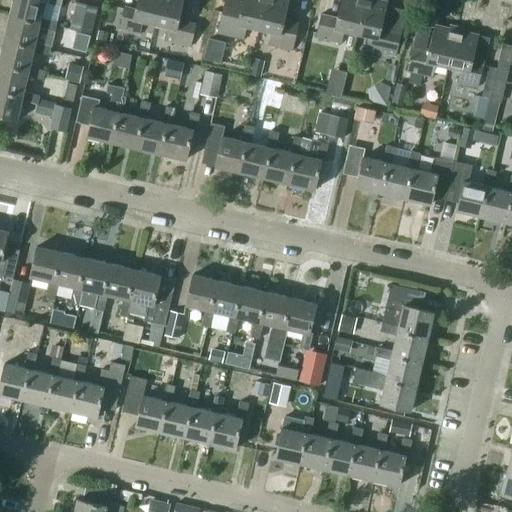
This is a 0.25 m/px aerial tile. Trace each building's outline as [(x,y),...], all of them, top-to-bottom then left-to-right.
[(13,0),(10,14),(40,21),(41,17),(45,2),(61,6),(61,0),(13,0)] [(139,34),(142,22),(154,24),(160,0),(136,0),(135,9),(124,6),(119,30),(139,34)] [(167,27),(164,40),(191,46),(196,25),(178,21),(183,0),(160,0),(154,24),(167,27)] [(243,39),(246,27),(259,29),(265,0),(242,0),(242,2),(233,0),(224,0),(217,33),(243,39)] [(265,0),(259,29),(271,32),(268,45),(292,51),(298,23),(284,20),(288,0),(265,0)] [(316,38),(341,44),(344,31),(356,34),(364,0),(341,0),(338,15),(322,11),(316,38)] [(369,37),(366,49),(395,56),(402,29),(382,24),(387,0),(386,0),(386,1),(381,0),(364,0),(356,34),(369,37)] [(69,28),(91,33),(97,7),(76,1),(69,28)] [(10,14),(4,39),(34,46),(35,42),(39,26),(55,30),(57,21),(41,17),(40,21),(10,14)] [(432,77),(435,64),(447,67),(457,27),(450,25),(449,28),(435,25),(436,22),(435,22),(429,48),(413,44),(407,71),(432,77)] [(460,70),(457,83),(478,87),(483,64),(472,62),(479,32),(477,31),(477,34),(463,31),(463,28),(457,27),(447,67),(460,70)] [(105,41),(107,31),(98,29),(95,38),(105,41)] [(72,47),(71,48),(86,52),(90,35),(87,34),(75,32),(72,47)] [(4,39),(0,55),(0,63),(29,70),(30,67),(33,51),(49,55),(51,49),(51,46),(35,42),(34,46),(4,39)] [(220,62),(224,42),(209,39),(204,59),(220,62)] [(496,68),(490,91),(489,99),(500,102),(509,62),(511,62),(511,45),(502,43),(497,64),(496,68)] [(116,52),(113,66),(128,69),(131,56),(116,52)] [(264,61),(252,58),(248,75),(259,78),(264,61)] [(180,74),(182,62),(167,59),(164,70),(180,74)] [(0,63),(0,89),(23,95),(24,91),(27,76),(44,80),(46,70),(30,67),(29,70),(0,63)] [(83,67),(71,64),(67,80),(79,82),(83,67)] [(484,90),(490,91),(496,68),(489,66),(484,90)] [(200,94),(217,97),(222,74),(205,71),(200,94)] [(422,75),(411,73),(408,83),(420,85),(422,75)] [(78,84),(68,82),(64,99),(74,102),(78,84)] [(111,142),(119,112),(122,113),(126,97),(122,96),(124,88),(108,84),(106,92),(112,93),(108,109),(98,107),(100,99),(82,95),(75,121),(89,124),(86,136),(111,142)] [(373,92),(370,104),(385,107),(389,90),(379,88),(373,92)] [(395,88),(391,104),(401,106),(405,91),(395,88)] [(23,95),(0,89),(0,116),(17,120),(22,100),(38,104),(40,95),(24,91),(23,95)] [(111,142),(136,148),(143,117),(147,118),(151,102),(142,100),(138,116),(122,113),(119,112),(111,142)] [(49,127),(66,132),(72,108),(54,104),(49,127)] [(427,117),(435,119),(438,107),(430,105),(427,117)] [(136,148),(161,153),(168,123),(171,124),(175,108),(166,106),(162,122),(147,118),(143,117),(136,148)] [(373,119),(375,110),(358,106),(356,115),(373,119)] [(168,123),(161,153),(186,159),(193,130),(196,131),(200,114),(191,112),(187,128),(171,124),(168,123)] [(319,112),(315,132),(342,138),(347,119),(319,112)] [(495,115),(486,113),(482,128),(492,131),(495,115)] [(410,115),(408,123),(422,126),(424,118),(410,115)] [(215,166),(240,172),(247,142),(251,143),(255,127),(245,124),(242,140),(222,136),(225,126),(211,123),(205,148),(218,151),(215,166)] [(459,139),(461,130),(449,127),(447,136),(459,139)] [(464,127),(460,144),(470,147),(474,129),(464,127)] [(240,172),(265,178),(272,148),(275,148),(279,132),(270,130),(266,146),(251,143),(247,142),(240,172)] [(265,178),(268,178),(290,184),(297,153),(300,154),(304,138),(295,136),(291,152),(275,148),(272,148),(265,178)] [(290,184),(292,184),(314,189),(321,160),(324,161),(328,144),(319,142),(315,158),(300,154),(297,153),(290,184)] [(355,186),(380,192),(388,162),(391,163),(395,147),(386,145),(382,161),(363,156),(357,179),(355,186)] [(364,151),(348,147),(342,175),(357,179),(363,156),(364,151)] [(380,192),(405,198),(412,168),(416,169),(420,153),(411,150),(407,166),(391,163),(388,162),(380,192)] [(444,199),(445,200),(454,161),(435,156),(431,172),(416,169),(412,168),(405,198),(430,204),(433,192),(445,195),(444,199)] [(445,200),(446,200),(447,195),(452,196),(459,198),(456,210),(481,216),(488,186),(492,187),(496,171),(487,169),(483,185),(468,181),(472,165),(454,161),(445,200)] [(481,216),(506,222),(511,196),(511,174),(508,190),(492,187),(488,186),(481,216)] [(8,231),(0,229),(0,278),(1,278),(2,275),(13,277),(19,250),(5,247),(8,231)] [(54,299),(58,283),(54,283),(61,252),(36,246),(29,277),(49,281),(45,297),(54,299)] [(79,305),(83,289),(79,288),(86,258),(61,252),(54,283),(58,283),(74,287),(70,303),(79,305)] [(104,311),(107,295),(104,294),(111,263),(86,258),(79,288),(83,289),(98,293),(95,308),(93,308),(88,331),(98,333),(103,311),(104,311)] [(104,294),(107,295),(123,298),(119,314),(128,316),(129,312),(132,300),(128,300),(135,269),(111,263),(104,294)] [(132,300),(129,312),(145,315),(144,320),(153,322),(165,325),(171,294),(157,291),(160,275),(135,269),(128,300),(132,300)] [(210,328),(214,311),(210,311),(217,280),(192,274),(185,305),(205,310),(201,325),(210,328)] [(6,310),(24,314),(31,283),(13,279),(10,295),(6,310)] [(235,333),(239,317),(235,316),(242,286),(217,280),(210,311),(214,311),(229,315),(226,331),(235,333)] [(433,311),(420,308),(424,292),(391,284),(382,322),(398,325),(397,329),(427,336),(433,311)] [(260,339),(263,323),(259,322),(266,291),(242,286),(235,316),(239,317),(254,321),(250,337),(260,339)] [(0,308),(6,310),(10,295),(0,291),(0,308)] [(259,322),(263,323),(274,325),(267,354),(281,358),(284,344),(288,328),(284,328),(291,297),(266,291),(259,322)] [(284,328),(288,328),(303,332),(300,348),(306,350),(309,350),(313,333),(310,332),(316,303),(291,297),(284,328)] [(51,309),(49,321),(60,324),(73,327),(75,316),(62,313),(63,311),(51,309)] [(165,334),(179,338),(185,313),(170,310),(165,334)] [(343,315),(339,330),(350,333),(353,317),(343,315)] [(165,325),(153,322),(148,345),(159,348),(165,325)] [(396,335),(392,350),(391,354),(422,361),(427,336),(397,329),(398,325),(382,322),(380,331),(396,335)] [(127,324),(123,339),(140,343),(144,328),(127,324)] [(336,339),(334,349),(346,351),(348,342),(336,339)] [(246,343),(242,357),(251,359),(255,346),(246,343)] [(120,360),(130,361),(133,346),(123,345),(120,360)] [(422,361),(391,354),(392,350),(376,346),(376,347),(368,345),(366,354),(390,359),(386,374),(386,378),(416,385),(422,361)] [(224,352),(211,350),(209,359),(221,362),(224,352)] [(301,373),(299,380),(319,385),(326,354),(309,350),(306,350),(301,373)] [(0,381),(0,393),(22,399),(29,369),(33,370),(37,354),(28,352),(24,367),(4,363),(0,381)] [(232,365),(249,369),(251,359),(242,357),(234,355),(232,365)] [(22,399),(47,405),(54,374),(58,375),(62,359),(52,357),(49,373),(33,370),(29,369),(22,399)] [(337,400),(345,365),(331,361),(323,397),(337,400)] [(79,380),(72,410),(97,416),(99,407),(115,410),(125,365),(110,362),(108,370),(101,369),(98,385),(82,381),(79,380)] [(79,380),(82,381),(86,365),(77,363),(73,379),(58,375),(54,374),(47,405),(72,410),(79,380)] [(278,367),(276,375),(299,380),(301,373),(278,367)] [(410,411),(416,385),(386,378),(386,374),(355,367),(352,382),(383,390),(380,403),(410,411)] [(142,395),(146,379),(131,375),(132,374),(131,374),(124,405),(139,409),(142,395)] [(270,384),(256,381),(252,394),(268,398),(270,384)] [(269,402),(287,406),(291,386),(272,383),(269,402)] [(135,425),(160,431),(168,401),(171,402),(175,386),(166,384),(162,400),(142,395),(139,409),(135,425)] [(160,431),(185,437),(192,407),(196,407),(200,391),(190,389),(187,405),(171,402),(168,401),(160,431)] [(185,437),(188,437),(210,443),(217,412),(220,413),(224,397),(215,395),(211,411),(196,407),(192,407),(185,437)] [(236,417),(220,413),(217,412),(210,443),(235,448),(236,445),(242,419),(245,420),(249,403),(239,401),(236,417)] [(334,422),(337,407),(325,404),(322,420),(329,421),(334,422)] [(347,421),(349,409),(338,407),(336,418),(347,421)] [(360,425),(362,415),(354,413),(351,423),(360,425)] [(274,457),(300,463),(306,433),(310,434),(314,418),(305,416),(304,419),(284,415),(275,455),(274,457)] [(409,436),(411,424),(392,419),(389,431),(409,436)] [(300,463),(324,469),(331,438),(335,439),(338,423),(334,422),(329,421),(326,437),(310,434),(306,433),(300,463)] [(324,469),(349,474),(356,444),(359,445),(363,429),(354,427),(350,443),(335,439),(331,438),(324,469)] [(349,474),(373,480),(380,449),(384,450),(387,434),(378,432),(375,448),(359,445),(356,444),(349,474)] [(380,449),(373,480),(399,485),(405,456),(408,457),(412,440),(403,437),(399,454),(384,450),(380,449)] [(511,470),(507,469),(501,494),(511,496),(511,470)] [(141,499),(142,494),(120,489),(119,494),(141,499)] [(77,498),(73,511),(105,511),(106,511),(109,511),(122,511),(124,506),(107,502),(106,505),(77,498)] [(166,511),(169,503),(153,499),(150,511),(166,511)] [(201,511),(202,509),(178,503),(176,511),(201,511)]
